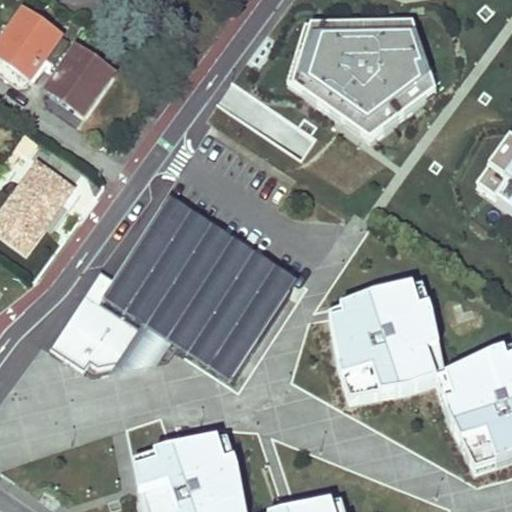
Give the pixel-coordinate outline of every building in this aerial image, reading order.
[(23,15),(0,46),(0,61),(30,83),(42,65),(60,41),(23,15)] [(309,32),(286,88),(371,146),(436,97),(414,32),(309,32)] [(58,76),(46,93),(83,119),(112,78),(75,52),(58,76)] [(511,146),(479,193),(511,217),(511,146)] [(35,166),(0,214),(0,237),(25,255),(71,191),(35,166)] [(163,215),(290,298),(296,287),(170,205),(161,214),(163,215)] [(290,298),(163,215),(117,286),(101,276),(51,352),(85,375),(90,366),(98,371),(101,371),(156,360),(153,343),(158,335),(233,385),(290,298)] [(420,313),(429,310),(423,289),(413,290),(420,313)] [(358,403),(404,395),(435,384),(426,355),(438,352),(429,310),(420,313),(413,290),(372,300),(328,319),(337,370),(341,383),(351,381),(358,403)] [(444,382),(438,352),(426,355),(435,384),(444,382)] [(511,354),(503,357),(506,367),(511,365),(511,354)] [(444,382),(435,384),(446,418),(469,466),(491,456),(496,468),(505,466),(511,462),(511,365),(506,367),(503,357),(444,382)] [(349,405),(358,403),(351,381),(341,383),(349,405)] [(227,444),(217,446),(224,469),(234,466),(227,444)] [(170,454),(154,459),(157,467),(135,475),(140,511),(331,511),(331,509),(314,511),(244,511),(238,477),(234,466),(224,469),(217,446),(170,454)] [(496,468),(491,456),(469,466),(474,476),(496,468)] [(154,459),(133,466),(135,475),(157,467),(154,459)]
